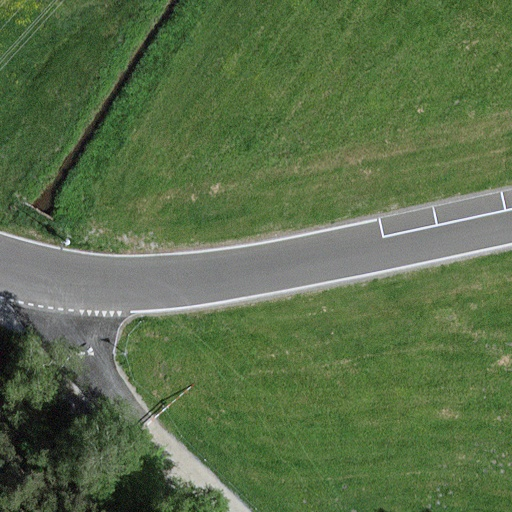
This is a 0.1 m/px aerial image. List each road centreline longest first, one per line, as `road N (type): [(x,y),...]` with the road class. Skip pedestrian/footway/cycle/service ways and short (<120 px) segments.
road 1 (residential): [(0,258),(76,280),(212,278),(511,223)]
road 2 (track): [(76,280),(106,389),(230,511)]
